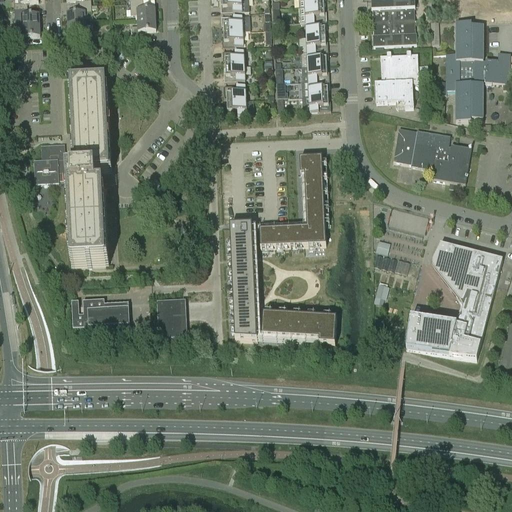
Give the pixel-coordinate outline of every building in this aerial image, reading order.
[(38,0),(20,0),(20,1),(17,1),(18,7),(14,7),(14,13),(27,12),(27,6),(38,5),(38,0)] [(66,0),(66,4),(78,3),(78,10),(91,9),(91,3),(86,3),(86,0),(66,0)] [(248,0),(247,0),(222,1),(222,7),(220,7),(221,16),(242,15),(249,15),(248,0)] [(298,0),(299,11),(324,10),(324,4),(326,4),(325,0),(298,0)] [(375,0),(376,3),(371,3),(372,14),(373,26),(372,26),(372,27),(373,27),(374,39),(373,39),(373,50),(417,48),(416,37),(415,25),(416,25),(416,24),(415,24),(414,12),(415,12),(415,1),(407,1),(407,0),(375,0)] [(463,0),(463,20),(507,20),(507,5),(510,5),(510,0),(463,0)] [(143,12),(143,6),(130,7),(130,18),(137,18),(137,23),(155,23),(155,12),(143,12)] [(67,16),(68,27),(85,26),(85,20),(87,20),(87,15),(91,15),(91,9),(78,10),(79,16),(67,16)] [(300,26),(305,26),(327,25),(326,16),(324,16),(324,10),(299,11),(300,26)] [(28,18),(27,12),(14,13),(14,19),(18,19),(18,24),(21,24),(22,30),(40,29),(39,18),(28,18)] [(224,36),(243,35),(251,35),(250,19),(221,20),(221,30),(223,30),(224,36)] [(155,23),(137,23),(138,29),(131,30),(131,41),(145,40),(144,34),(156,34),(155,23)] [(306,40),(325,40),(325,34),(327,34),(327,25),(305,26),(306,40)] [(439,25),(432,26),(431,26),(432,48),(439,47),(439,25)] [(85,32),(85,26),(68,27),(68,38),(80,37),(80,43),(93,43),(92,37),(88,37),(88,32),(85,32)] [(502,64),(484,64),(484,29),(471,29),(471,27),(456,26),(456,31),(456,58),(446,58),(446,94),(455,94),(455,125),(471,125),(471,123),(484,123),(484,88),(510,88),(510,58),(502,58),(502,64)] [(40,29),(22,30),(22,35),(19,35),(19,40),(15,41),(16,47),(29,46),(29,40),(40,39),(40,29)] [(243,50),(243,35),(224,36),(224,42),(222,42),(222,51),(243,50)] [(307,55),(328,54),(328,46),(326,46),(325,40),(306,40),(307,55)] [(225,64),(225,71),(244,70),(244,54),(222,55),(223,64),(225,64)] [(302,71),(327,70),(326,64),(328,64),(328,54),(307,55),(301,56),(302,71)] [(413,112),(413,98),(412,88),(419,87),(417,59),(411,59),(411,58),(406,58),(406,60),(391,60),(391,58),(386,59),(386,60),(380,61),(382,87),(375,88),(376,107),(404,106),(404,113),(413,112)] [(251,69),(244,70),(225,71),(225,76),(223,76),(224,86),(245,85),(245,77),(251,76),(251,69)] [(302,86),(329,84),(329,76),(327,76),(327,70),(302,71),(302,86)] [(303,101),(328,99),(328,94),(330,94),(329,84),(302,86),(302,101),(303,101)] [(72,87),(74,134),(75,155),(65,155),(64,148),(41,149),(42,164),(34,165),(35,188),(59,187),(59,184),(72,183),(72,194),(69,194),(73,271),(106,269),(102,178),(109,177),(105,85),(72,87)] [(285,87),(277,87),(277,101),(288,101),(288,96),(285,96),(285,87)] [(227,105),(246,104),(245,96),(245,89),(224,90),(224,99),(226,99),(227,105)] [(303,116),(331,115),(330,105),(328,106),(328,99),(303,101),(303,116)] [(253,104),(246,104),(227,105),(227,111),(225,111),(225,120),(254,119),(253,104)] [(417,136),(399,133),(393,166),(411,169),(411,170),(429,173),(429,172),(434,173),(432,184),(450,187),(456,188),(465,189),(471,153),(451,149),(451,151),(449,151),(451,140),(417,134),(417,136)] [(301,178),(303,228),(252,231),(252,229),(244,230),(230,230),(234,324),(235,346),(257,345),(319,348),(319,349),(335,350),(337,324),(263,319),(262,342),(261,341),(259,310),(256,234),(260,234),(261,252),(326,249),(322,161),(300,162),(301,178)] [(410,231),(420,232),(422,219),(415,218),(414,222),(411,222),(410,231)] [(387,258),(389,246),(377,243),(374,255),(387,258)] [(503,263),(440,247),(440,248),(433,262),(433,264),(432,266),(433,269),(434,271),(435,273),(456,299),(461,306),(462,307),(462,308),(463,308),(463,309),(463,310),(463,311),(463,312),(463,313),(461,316),(458,323),(457,325),(455,326),(453,328),(451,328),(449,328),(411,323),(406,353),(477,364),(503,263)] [(374,269),(405,278),(409,266),(377,257),(374,269)] [(388,291),(380,289),(376,301),(385,303),(388,291)] [(89,335),(130,333),(129,307),(105,308),(104,303),(83,304),(84,319),(79,319),(79,305),(72,305),(73,332),(88,332),(89,335)] [(187,341),(187,322),(186,304),(157,305),(159,342),(187,341)]
